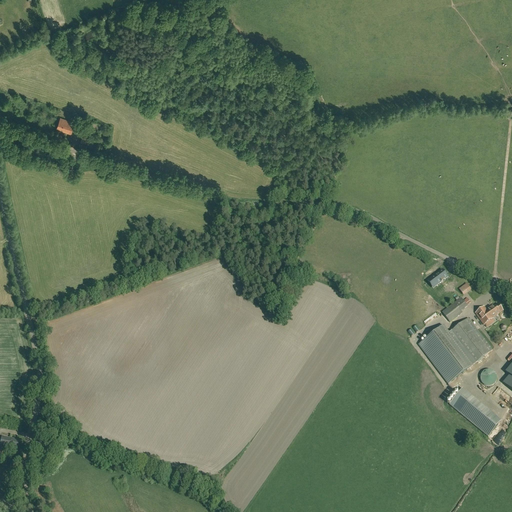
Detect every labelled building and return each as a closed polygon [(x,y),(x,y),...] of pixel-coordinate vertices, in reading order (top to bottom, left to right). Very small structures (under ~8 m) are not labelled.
[(75,123),(60,118),(56,130),(71,134),(75,123)] [(442,270),(431,279),(436,286),(441,282),(444,280),(448,277),(442,270)] [(459,289),(463,295),(471,290),(467,283),(459,289)] [(461,298),(442,312),(450,322),(462,313),(461,311),(467,307),(461,298)] [(493,318),(503,311),(499,305),(496,307),(494,305),(487,311),(484,307),(475,313),(484,325),(493,319),(493,318)] [(443,326),(418,345),(448,384),(493,350),(468,318),(448,334),(443,326)] [(482,385),(495,385),(495,370),(481,371),(482,385)] [(506,400),(510,396),(498,387),(493,394),(502,402),(505,399),(506,400)] [(453,400),(449,406),(491,439),(497,444),(498,444),(498,443),(501,443),(502,440),(505,437),(506,434),(492,434),(501,423),(501,420),(462,389),(458,395),(458,396),(453,401),(453,400)] [(19,440),(2,437),(0,445),(0,448),(17,452),(19,440)]
